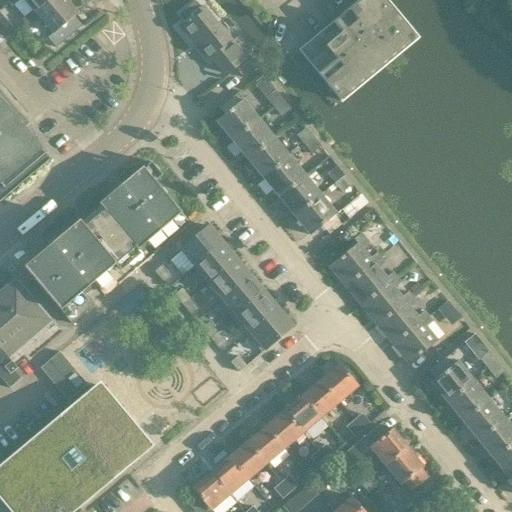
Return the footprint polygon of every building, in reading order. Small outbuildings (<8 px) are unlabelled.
[(23,0),(33,10),(35,14),(52,0),(5,0),(11,6),(17,0),(23,0)] [(77,14),(64,0),(52,0),(35,14),(33,10),(22,19),(27,26),(39,16),(54,34),(77,14)] [(360,0),(341,16),(300,51),(342,101),(417,39),(385,0),(360,0)] [(187,20),(178,27),(190,42),(192,39),(210,61),(207,63),(208,64),(214,59),(226,74),(222,77),(221,76),(219,78),(221,79),(252,54),(238,37),(232,41),(204,7),(201,9),(195,1),(181,13),(187,20)] [(253,57),(236,71),(243,79),(259,66),(253,57)] [(265,98),(273,108),(283,100),(275,90),(265,98)] [(0,183),(0,184),(4,188),(45,154),(41,149),(42,149),(24,128),(0,99),(0,183)] [(290,109),(283,100),(273,108),(281,117),(290,109)] [(215,122),(231,141),(256,120),(240,101),(215,122)] [(256,120),(231,141),(247,160),(272,140),(256,120)] [(296,136),(304,145),(314,137),(306,127),(296,136)] [(321,146),(314,137),(304,145),(311,155),(321,146)] [(272,140),(247,160),(262,179),(287,158),(272,140)] [(287,158),(262,179),(278,198),(304,178),(287,158)] [(47,247),(24,267),(71,324),(93,305),(82,292),(135,248),(137,250),(181,213),(154,182),(161,175),(150,163),(143,169),(142,168),(99,204),(104,210),(84,227),(79,221),(47,247)] [(327,174),(334,184),(344,176),(336,166),(327,174)] [(351,185),(344,176),(334,184),(342,193),(351,185)] [(304,178),(278,198),(294,218),(303,210),(320,197),(304,178)] [(360,194),(346,206),(354,215),(368,203),(361,195),(360,194)] [(303,210),(294,218),(309,236),(334,215),(320,197),(303,210)] [(180,251),(169,261),(182,277),(193,267),(195,268),(225,244),(209,226),(180,251)] [(351,248),(328,266),(330,269),(332,267),(340,277),(338,279),(346,288),(348,286),(380,259),(375,254),(370,258),(363,249),(368,245),(359,234),(353,239),(353,240),(348,244),(351,248)] [(225,244),(195,268),(208,284),(238,260),(225,244)] [(380,259),(348,286),(356,296),(354,298),(362,308),(364,306),(396,278),(391,273),(386,278),(378,269),(384,264),(380,259)] [(238,260),(208,284),(221,300),(251,275),(238,260)] [(162,266),(154,272),(162,281),(169,275),(162,266)] [(221,300),(219,302),(231,317),(264,291),(251,275),(221,300)] [(396,278),(364,306),(372,316),(370,318),(377,327),(380,326),(411,297),(407,292),(401,297),(395,289),(400,284),(396,278)] [(0,379),(7,388),(21,376),(5,357),(18,346),(47,321),(14,283),(7,289),(6,288),(0,292),(0,379)] [(417,283),(409,289),(412,293),(420,286),(417,283)] [(181,289),(174,295),(183,306),(190,300),(181,289)] [(264,291),(231,317),(244,332),(277,306),(264,291)] [(411,297),(380,326),(387,335),(385,337),(393,347),(395,345),(427,317),(423,312),(417,316),(410,308),(416,303),(411,297)] [(190,300),(183,306),(191,315),(198,309),(190,300)] [(277,306),(244,332),(261,353),(262,353),(269,347),(294,326),(277,306)] [(429,315),(434,321),(440,316),(434,310),(429,315)] [(427,317),(395,345),(403,355),(401,356),(409,366),(438,342),(426,328),(432,323),(427,317)] [(209,322),(202,328),(209,337),(216,331),(209,322)] [(216,331),(209,337),(218,348),(226,342),(216,331)] [(479,359),(487,369),(496,361),(488,351),(479,359)] [(68,401),(87,385),(59,352),(40,368),(68,401)] [(237,356),(230,362),(238,372),(246,366),(237,356)] [(430,382),(448,405),(475,382),(457,361),(430,382)] [(504,371),(496,361),(487,369),(495,378),(504,371)] [(320,378),(340,401),(357,387),(337,363),(320,378)] [(303,392),(322,416),(340,401),(320,378),(303,392)] [(475,382),(448,405),(463,423),(490,401),(475,382)] [(97,384),(0,465),(0,499),(10,511),(74,511),(151,448),(97,384)] [(284,408),(303,432),(322,416),(303,392),(284,408)] [(490,401),(463,423),(479,443),(506,420),(490,401)] [(265,425),(284,449),(303,432),(284,408),(265,425)] [(354,421),(362,431),(370,424),(362,414),(354,421)] [(511,428),(506,420),(479,443),(494,461),(511,446),(511,428)] [(346,427),(355,437),(362,431),(354,421),(346,427)] [(246,441),(264,465),(284,449),(265,425),(246,441)] [(368,448),(383,467),(407,447),(392,429),(368,448)] [(228,456),(247,480),(264,465),(246,441),(228,456)] [(318,451),(326,461),(334,455),(326,444),(318,451)] [(511,446),(494,461),(510,480),(511,478),(511,446)] [(422,467),(407,447),(383,467),(399,487),(405,482),(411,491),(428,477),(421,468),(422,467)] [(318,468),(326,461),(318,451),(310,457),(318,468)] [(208,473),(228,496),(247,480),(228,456),(208,473)] [(337,479),(327,468),(319,475),(328,486),(337,479)] [(355,477),(362,485),(371,477),(364,469),(355,477)] [(207,511),(209,511),(228,496),(208,473),(188,489),(207,511)] [(281,482),(289,492),(297,486),(289,476),(281,482)] [(371,477),(362,485),(368,492),(377,484),(371,477)] [(282,499),(289,492),(281,482),(273,489),(282,499)] [(290,501),(299,511),(307,504),(298,494),(290,501)] [(333,511),(364,511),(351,496),(333,511)] [(286,511),(297,511),(299,511),(290,501),(282,507),(286,511)]
